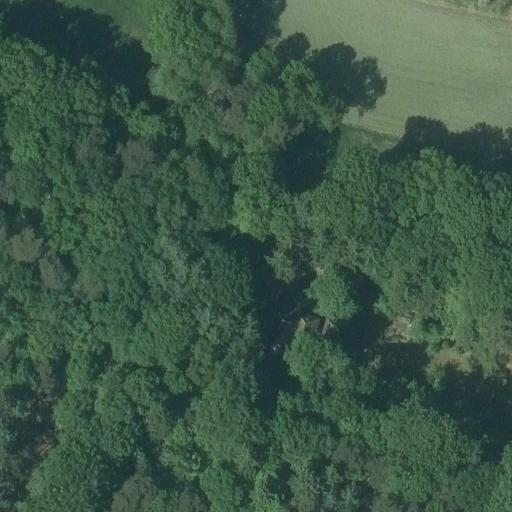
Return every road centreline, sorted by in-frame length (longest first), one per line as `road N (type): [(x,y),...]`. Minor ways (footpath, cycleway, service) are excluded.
road 1 (unclassified): [(0,363),(498,511)]
road 2 (unknown): [(0,405),(218,472),(232,463),(244,436)]
road 3 (track): [(218,472),(348,511)]
